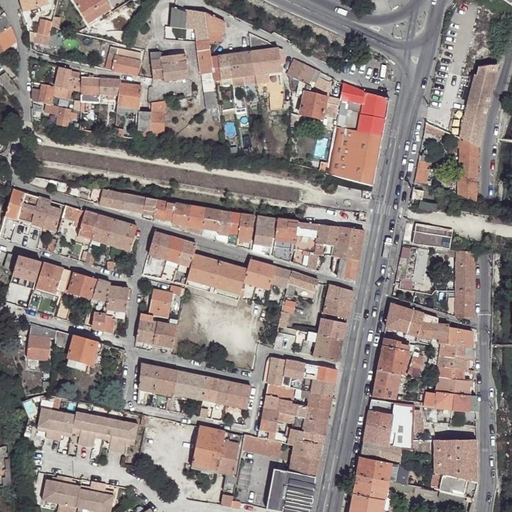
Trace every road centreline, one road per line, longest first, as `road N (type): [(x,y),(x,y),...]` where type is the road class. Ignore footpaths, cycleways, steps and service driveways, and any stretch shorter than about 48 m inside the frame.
road 1 (residential): [(148,224),(12,180),(27,111),(25,55)]
road 2 (residential): [(484,323),(494,139),(511,63)]
road 3 (residential): [(190,0),(409,102)]
road 4 (residential): [(374,294),(148,224)]
road 5 (residential): [(129,353),(124,405),(249,431),(258,379)]
road 6 (secondary): [(409,102),(374,294)]
road 7 (residential): [(482,511),(484,323)]
road 8 (secondary): [(359,371),(332,511)]
road 9 (residential): [(0,244),(136,284)]
road 10 (residential): [(0,308),(130,344)]
road 11 (residential): [(258,379),(129,353)]
road 12 (residential): [(258,379),(262,351),(359,371)]
road 13 (residential): [(147,82),(25,55)]
